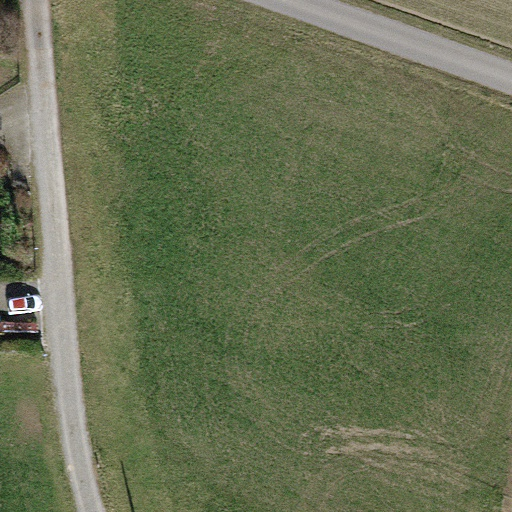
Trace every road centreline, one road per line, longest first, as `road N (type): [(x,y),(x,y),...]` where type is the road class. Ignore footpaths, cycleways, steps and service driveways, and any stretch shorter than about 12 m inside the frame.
road 1 (track): [(98,511),(66,348),(40,0)]
road 2 (unclassified): [(511,78),(303,0)]
